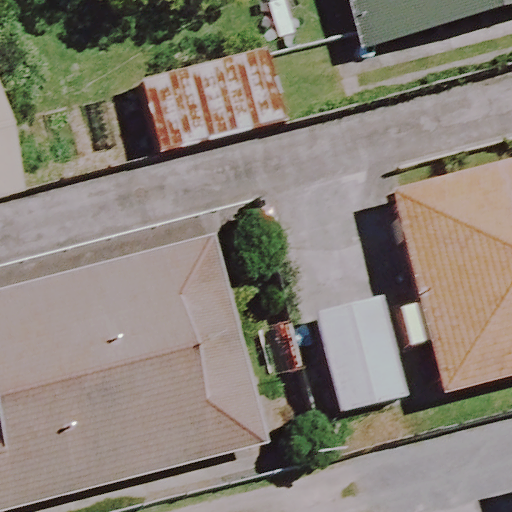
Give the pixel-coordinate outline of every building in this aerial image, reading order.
[(511,0),(325,0),(345,68),(511,22),(511,0)] [(269,141),(252,65),(124,94),(142,170),(269,141)] [(0,211),(11,209),(0,165),(0,211)] [(511,389),(511,176),(383,209),(432,409),(511,389)] [(0,511),(52,511),(266,455),(209,242),(0,298),(0,511)] [(392,413),(369,303),(304,316),(327,427),(392,413)]
